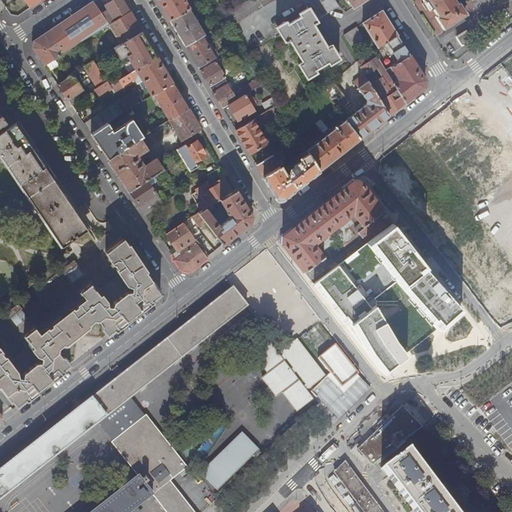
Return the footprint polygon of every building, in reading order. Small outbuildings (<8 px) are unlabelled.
[(108,10),(102,14),(109,25),(130,12),(122,0),(107,0),(110,3),(105,6),(108,10)] [(157,0),(170,20),(189,9),(190,8),(184,0),(157,0)] [(247,0),(224,14),(228,20),(231,26),(274,0),(247,0)] [(324,0),(321,2),(327,13),(338,7),(333,0),(324,0)] [(443,28),(466,13),(459,2),(457,4),(454,0),(424,0),(425,1),(423,3),(427,9),(429,7),(430,9),(433,8),(438,16),(436,17),(443,28)] [(102,14),(93,2),(36,40),(34,49),(45,66),(109,25),(102,14)] [(218,18),(224,14),(220,6),(214,10),(218,18)] [(309,8),(299,14),(301,17),(288,25),(286,22),(276,28),(284,42),(285,41),(286,43),(289,40),(302,62),(298,65),(306,79),(316,73),(315,70),(328,62),(330,65),(339,59),(331,45),(326,47),(313,24),(317,22),(309,8)] [(189,9),(170,20),(185,45),(202,36),(204,34),(198,24),(203,21),(198,13),(193,16),(189,9)] [(383,44),(397,36),(382,11),(363,23),(378,48),(383,44)] [(130,12),(109,25),(120,44),(142,32),(130,12)] [(363,38),(356,27),(343,35),(351,46),(363,38)] [(466,31),(457,37),(462,45),(471,39),(466,31)] [(142,32),(120,44),(135,70),(157,57),(142,32)] [(202,36),(185,45),(198,67),(214,58),(215,57),(202,36)] [(398,62),(409,55),(397,36),(383,44),(390,55),(392,53),(398,62)] [(367,81),(388,115),(405,103),(393,83),(385,70),(379,60),(373,51),(356,61),(364,74),(367,81)] [(393,83),(405,103),(424,87),(425,80),(422,76),(409,55),(398,62),(391,66),(390,67),(396,75),(399,73),(402,78),(393,83)] [(157,57),(135,70),(142,81),(144,84),(142,85),(144,88),(146,87),(151,96),(153,94),(172,83),(157,57)] [(385,70),(390,67),(391,66),(385,57),(379,60),(385,70)] [(214,58),(198,67),(210,86),(224,78),(226,77),(214,58)] [(107,82),(93,60),(84,67),(98,88),(107,82)] [(117,74),(120,79),(127,75),(124,70),(117,74)] [(142,81),(135,70),(131,73),(136,80),(138,84),(142,81)] [(110,86),(107,82),(98,88),(95,89),(100,96),(111,89),(114,92),(122,87),(123,88),(136,80),(131,73),(127,75),(120,79),(110,86)] [(511,122),(511,73),(482,96),(505,128),(511,122)] [(356,87),(367,81),(364,74),(352,81),(356,87)] [(72,75),(58,84),(68,99),(82,90),(72,75)] [(224,78),(210,86),(222,108),(228,105),(237,99),(235,95),(224,78)] [(263,79),(235,95),(237,99),(244,95),(249,92),(265,83),(263,79)] [(345,121),(359,139),(388,115),(367,81),(356,87),(356,88),(366,99),(366,105),(345,121)] [(321,91),(338,112),(349,103),(332,82),(321,91)] [(188,108),(172,83),(153,94),(168,120),(169,120),(188,108)] [(82,90),(68,99),(72,105),(86,95),(82,90)] [(107,123),(142,101),(136,91),(118,103),(117,102),(112,105),(111,105),(105,109),(104,108),(83,122),(91,134),(107,123)] [(237,99),(228,105),(237,121),(254,111),(250,105),(255,102),(252,97),(247,100),(244,95),(237,99)] [(263,106),(266,111),(278,104),(275,98),(263,106)] [(203,134),(188,108),(169,120),(184,145),(191,141),(203,134)] [(474,109),(431,139),(467,193),(489,178),(480,164),(501,149),(474,109)] [(0,155),(61,246),(86,230),(14,122),(2,131),(0,128),(0,126),(6,122),(1,114),(0,114),(0,155)] [(133,142),(142,136),(128,115),(118,121),(119,123),(111,128),(107,123),(91,134),(108,160),(126,147),(122,142),(129,138),(133,142)] [(256,117),(235,129),(249,153),(266,143),(254,123),(258,121),(256,117)] [(173,130),(167,121),(142,136),(133,142),(126,147),(108,160),(129,190),(146,178),(162,167),(156,158),(144,166),(136,154),(173,130)] [(307,151),(318,170),(359,139),(345,121),(331,133),(328,128),(323,132),(326,136),(307,151)] [(299,139),(295,142),(301,153),(306,150),(299,139)] [(191,141),(184,145),(177,149),(190,170),(198,165),(195,161),(205,155),(196,141),(192,143),(191,141)] [(280,167),(263,176),(275,196),(283,198),(318,170),(307,151),(306,150),(301,153),(300,154),(302,156),(300,158),(301,160),(293,165),(294,166),(290,168),(289,172),(289,173),(285,175),(280,166),(280,167)] [(279,151),(257,165),(263,176),(280,167),(277,162),(281,160),(283,158),(279,151)] [(145,214),(162,203),(146,178),(129,190),(145,214)] [(219,200),(232,192),(223,178),(215,183),(217,186),(207,192),(203,185),(195,190),(197,192),(202,201),(197,204),(200,211),(205,208),(219,200)] [(361,224),(372,238),(381,231),(378,228),(386,222),(390,219),(361,182),(353,181),(283,235),(282,243),(310,279),(311,280),(328,266),(328,265),(330,263),(316,245),(312,249),(310,247),(311,246),(312,244),(311,242),(323,233),(324,235),(335,227),(332,222),(333,221),(335,223),(337,223),(339,222),(340,220),(339,217),(340,216),(343,221),(354,212),(352,210),(359,205),(361,206),(363,206),(365,208),(360,211),(366,220),(361,224)] [(252,216),(236,189),(232,192),(219,200),(229,217),(218,225),(205,208),(200,211),(198,212),(205,221),(223,245),(251,223),(252,216)] [(202,201),(197,192),(191,196),(197,204),(202,201)] [(198,226),(205,221),(198,212),(191,217),(198,226)] [(313,284),(383,373),(408,353),(377,305),(374,298),(395,282),(437,331),(462,312),(392,222),(389,225),(381,231),(372,238),(370,240),(339,264),(313,284)] [(378,228),(381,231),(389,225),(386,222),(378,228)] [(178,250),(194,239),(182,223),(166,234),(178,250)] [(189,271),(206,258),(202,253),(211,246),(202,234),(194,240),(194,239),(178,250),(172,254),(182,269),(189,271)] [(339,264),(370,240),(366,234),(335,258),(339,264)] [(127,245),(123,239),(105,253),(109,259),(112,264),(111,265),(114,270),(116,270),(127,285),(131,287),(130,292),(125,293),(113,302),(112,307),(106,306),(106,301),(101,294),(99,296),(90,284),(80,292),(84,298),(77,305),(76,303),(71,307),(72,308),(52,324),(51,322),(46,326),(47,327),(39,334),(34,327),(24,335),(33,347),(31,348),(37,355),(42,357),(41,362),(36,363),(24,372),(23,377),(18,377),(16,371),(5,356),(6,355),(3,350),(1,351),(0,348),(0,387),(10,401),(12,400),(16,407),(70,365),(64,358),(61,357),(58,352),(58,348),(63,344),(66,344),(88,326),(89,324),(93,320),(98,321),(101,325),(102,328),(107,336),(160,294),(145,272),(147,271),(129,244),(127,245)] [(77,264),(74,260),(61,270),(64,274),(66,273),(73,282),(82,274),(76,266),(77,264)] [(131,511),(152,495),(166,511),(195,511),(170,481),(180,474),(182,477),(190,470),(146,415),(143,417),(129,399),(247,307),(232,289),(0,471),(0,499),(98,423),(113,441),(110,443),(138,477),(93,511),(131,511)] [(18,303),(5,313),(9,318),(10,317),(17,326),(27,318),(20,309),(21,308),(18,303)] [(277,327),(281,333),(293,323),(289,318),(277,327)] [(296,327),(293,323),(281,333),(284,336),(296,327)] [(253,355),(265,369),(268,367),(271,371),(268,373),(262,378),(276,396),(282,391),(286,389),(289,393),(286,395),(298,410),(313,398),(307,392),(269,343),(253,355)] [(255,351),(249,344),(242,350),(247,357),(255,351)] [(335,345),(318,358),(331,373),(313,391),(340,419),(371,388),(359,375),(337,346),(335,345)] [(423,427),(403,407),(388,421),(373,436),(359,449),(373,464),(423,427)] [(373,436),(388,421),(385,418),(370,433),(373,436)] [(258,450),(242,433),(201,473),(218,489),(258,450)] [(455,511),(408,450),(382,469),(414,511),(455,511)] [(384,511),(346,462),(335,472),(364,511),(384,511)]
